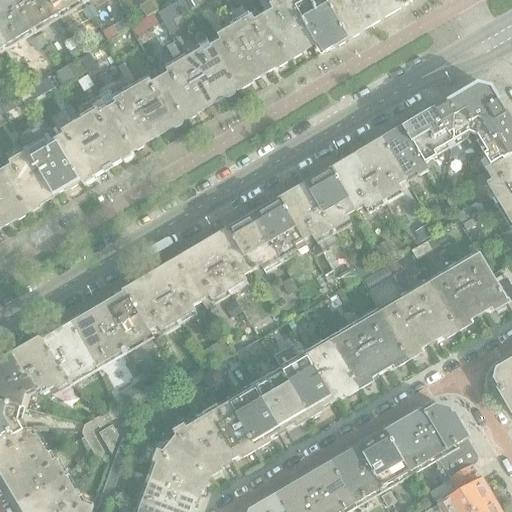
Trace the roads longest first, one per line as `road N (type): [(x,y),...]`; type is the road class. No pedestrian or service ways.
road 1 (residential): [(0,328),(491,43)]
road 2 (residential): [(463,368),(231,511)]
